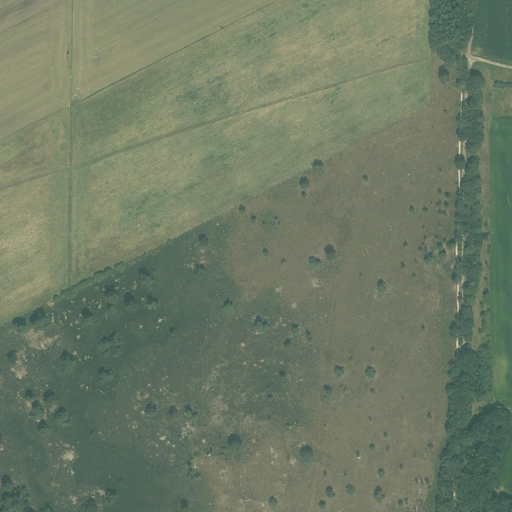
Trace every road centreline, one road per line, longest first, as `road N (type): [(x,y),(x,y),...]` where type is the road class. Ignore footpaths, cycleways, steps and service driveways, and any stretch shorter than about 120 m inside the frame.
road 1 (track): [(455,511),(469,0)]
road 2 (track): [(375,135),(340,242),(309,511)]
